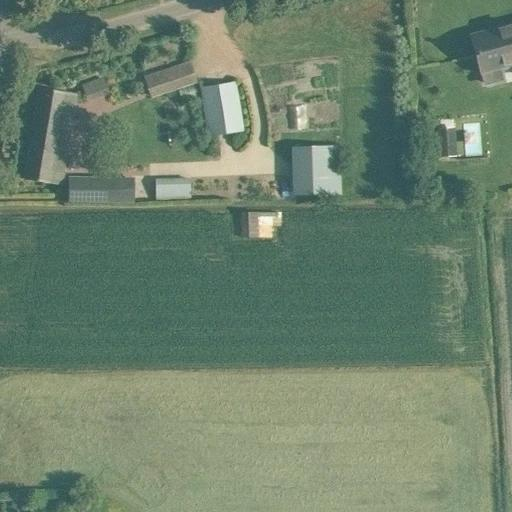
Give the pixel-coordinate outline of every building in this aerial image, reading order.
[(511,25),(471,37),(476,56),(480,72),(484,83),(501,78),(498,67),(499,67),(511,62),(511,25)] [(146,77),(153,96),(194,83),(188,63),(146,77)] [(202,89),(210,135),(241,130),(233,84),(202,89)] [(23,179),(43,182),(61,185),(77,94),(38,87),(23,179)] [(456,155),(454,127),(437,129),(439,156),(456,155)] [(295,194),(340,192),(339,148),(293,148),(295,194)] [(133,179),(69,178),(68,202),(132,203),(133,179)] [(190,179),(156,179),(156,201),(190,199),(190,179)] [(240,212),(241,237),(271,237),(272,226),(280,226),(280,212),(240,212)]
